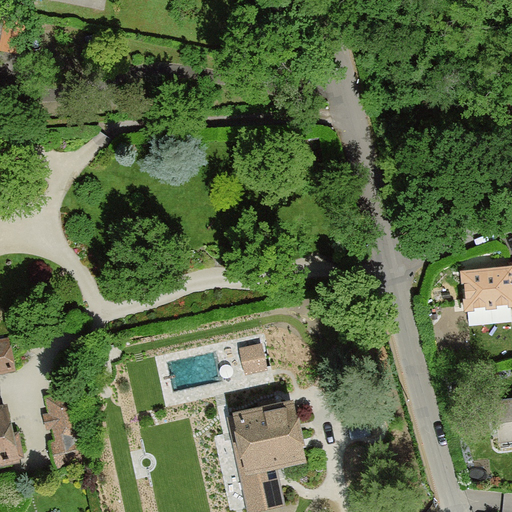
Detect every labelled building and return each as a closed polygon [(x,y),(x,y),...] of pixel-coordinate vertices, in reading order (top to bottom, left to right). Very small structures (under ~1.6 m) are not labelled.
[(26,21),(8,18),(2,50),(20,54),(25,28),(26,21)] [(21,134),(0,134),(0,163),(22,163),(21,134)] [(511,267),(457,272),(460,312),(511,307),(511,267)] [(7,338),(0,339),(0,373),(14,371),(7,338)] [(263,346),(243,350),(248,374),(268,369),(263,346)] [(73,393),(48,398),(51,414),(45,415),(48,428),(55,427),(58,443),(52,444),(57,467),(87,461),(73,393)] [(511,399),(489,402),(493,443),(511,441),(511,399)] [(305,459),(294,404),(232,417),(251,508),(283,501),(275,465),(305,459)] [(0,464),(21,460),(10,408),(0,410),(0,464)]
